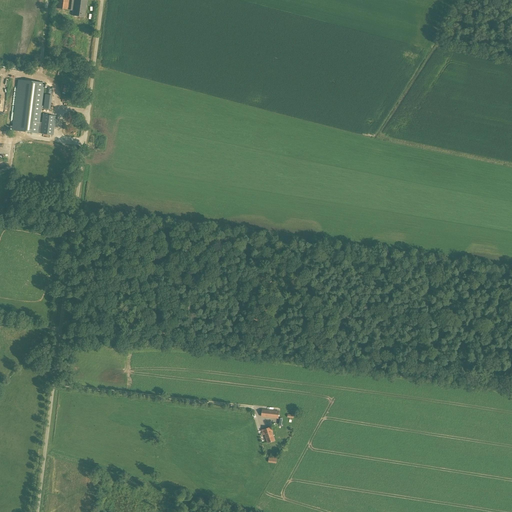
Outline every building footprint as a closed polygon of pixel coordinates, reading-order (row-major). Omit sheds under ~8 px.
[(82,0),(56,0),(55,8),(73,11),(72,15),(85,17),(87,0),(82,0)] [(40,133),(53,135),(56,116),(42,114),(41,127),(38,126),(44,83),(18,80),(12,130),(38,133),(40,133)] [(52,95),(45,94),(43,109),(50,110),(52,95)] [(261,417),(278,418),(279,412),(262,410),(261,417)] [(271,427),(262,430),(264,435),(265,434),(267,443),(275,441),(272,432),(271,427)]
